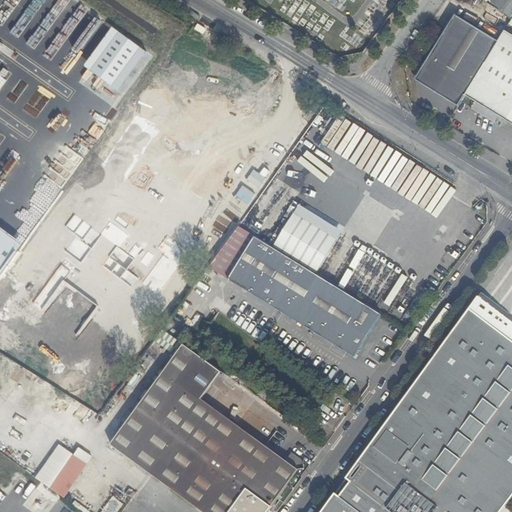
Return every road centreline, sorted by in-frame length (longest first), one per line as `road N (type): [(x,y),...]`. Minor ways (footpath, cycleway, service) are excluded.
road 1 (unclassified): [(511,216),(293,511)]
road 2 (tertiary): [(204,0),(360,97)]
road 3 (tertiary): [(360,97),(511,192)]
road 4 (unclassified): [(431,0),(360,97)]
